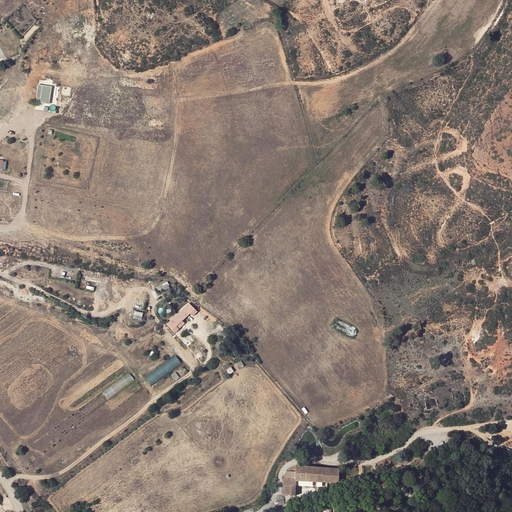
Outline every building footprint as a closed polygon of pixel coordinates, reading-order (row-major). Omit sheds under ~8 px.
[(41,98),(41,102),(51,103),(51,85),(38,84),(37,98),(41,98)] [(159,292),(171,288),(169,282),(157,286),(159,292)] [(175,333),(197,310),(189,302),(166,324),(175,333)] [(143,319),(144,312),(136,310),(134,318),(143,319)] [(220,333),(226,342),(230,339),(224,330),(220,333)] [(151,385),(182,363),(176,355),(146,377),(151,385)] [(401,455),(392,457),(394,465),(412,460),(414,462),(427,458),(426,453),(413,456),(413,454),(406,455),(405,451),(400,453),(401,455)] [(294,462),(284,471),(280,491),(289,492),(292,479),(335,480),(335,477),(368,479),(369,469),(365,469),(366,466),(343,464),(343,466),(323,465),(323,459),(316,459),(315,463),(294,462)] [(407,486),(402,492),(408,497),(413,491),(407,486)] [(306,487),(301,494),(304,496),(302,498),(304,500),(309,494),(310,495),(313,491),(306,487)]
